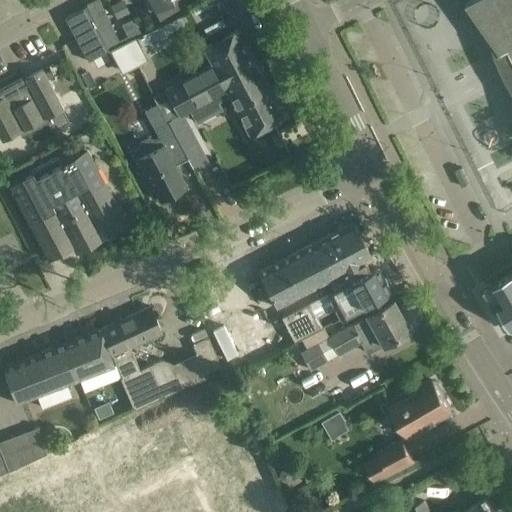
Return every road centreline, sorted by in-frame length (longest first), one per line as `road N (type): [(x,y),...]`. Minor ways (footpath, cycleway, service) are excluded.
road 1 (unclassified): [(0,335),(376,172)]
road 2 (tertiary): [(376,172),(306,24)]
road 3 (tertiary): [(439,293),(376,172)]
road 4 (tertiary): [(511,405),(439,293)]
